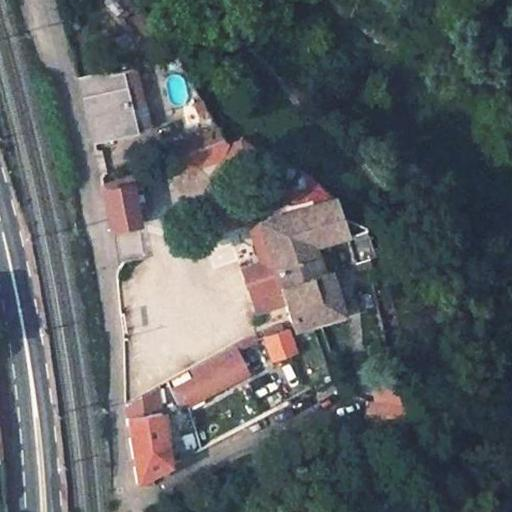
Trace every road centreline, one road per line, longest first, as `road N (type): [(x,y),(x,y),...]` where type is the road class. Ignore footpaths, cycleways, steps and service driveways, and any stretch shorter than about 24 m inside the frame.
road 1 (residential): [(40,0),(104,250),(127,506)]
road 2 (secondary): [(37,511),(29,379),(5,247)]
road 3 (unclassified): [(127,506),(331,400)]
